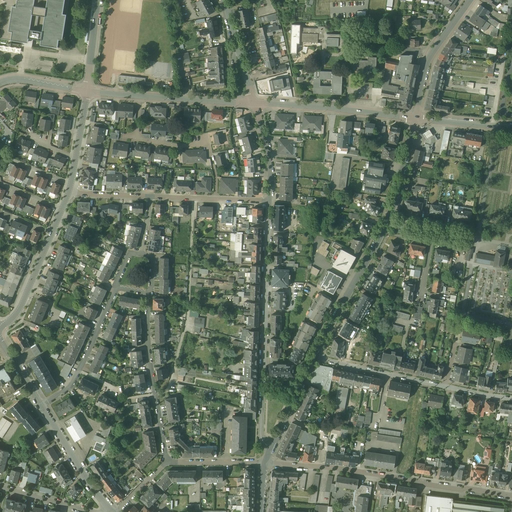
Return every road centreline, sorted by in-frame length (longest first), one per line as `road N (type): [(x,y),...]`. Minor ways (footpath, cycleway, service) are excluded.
road 1 (residential): [(271,447),(260,433),(271,201)]
road 2 (residential): [(511,495),(265,463)]
road 3 (residential): [(192,197),(188,312),(168,387),(155,394)]
road 4 (residential): [(314,355),(511,398)]
road 5 (residential): [(255,103),(416,118)]
road 6 (residential): [(314,355),(387,222)]
road 7 (residential): [(117,287),(72,385),(42,403)]
road 8 (residential): [(416,118),(425,65),(468,0)]
road 9 (residential): [(42,403),(112,511)]
